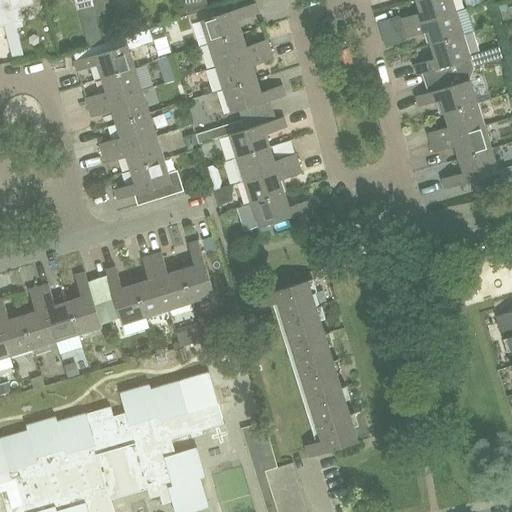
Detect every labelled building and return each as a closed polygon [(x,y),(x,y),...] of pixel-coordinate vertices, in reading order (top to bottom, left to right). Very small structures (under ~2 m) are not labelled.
[(32,0),(0,0),(0,9),(4,26),(15,23),(12,9),(33,3),(32,0)] [(96,14),(92,0),(74,0),(77,10),(84,8),(93,6),(95,14),(96,14)] [(92,0),(96,14),(106,12),(104,4),(109,3),(108,0),(92,0)] [(452,0),(416,0),(421,12),(400,19),(403,28),(456,11),(452,0)] [(210,43),(243,33),(239,19),(260,13),(257,2),(203,19),(210,43)] [(463,34),(456,11),(403,28),(406,38),(427,31),(431,44),(463,34)] [(243,33),(210,43),(217,66),(271,49),(268,39),(247,46),(243,33)] [(463,34),(431,44),(435,58),(414,64),(417,75),(441,67),(444,77),(468,70),(465,60),(471,58),(463,34)] [(103,78),(136,67),(128,44),(74,61),(78,71),(99,64),(103,78)] [(271,49),(217,66),(225,89),(257,78),(253,65),(275,59),(271,49)] [(103,78),(108,91),(86,98),(89,107),(121,97),(143,90),(136,67),(103,78)] [(225,89),(232,112),(286,95),(283,85),(261,91),(257,78),(225,89)] [(470,80),(417,97),(420,107),(441,100),(445,113),(478,103),(470,80)] [(121,97),(89,107),(93,117),(114,110),(118,123),(151,112),(146,97),(143,90),(121,97)] [(478,103),(445,113),(449,127),(428,133),(431,143),(485,126),(478,103)] [(151,112),(118,123),(122,137),(101,144),(104,153),(158,136),(151,112)] [(230,133),(238,156),(271,146),(267,133),(288,126),(285,116),(256,125),(253,116),(242,119),(217,127),(220,136),(230,133)] [(485,126),(431,143),(434,153),(456,146),(460,159),(492,149),(485,126)] [(158,136),(104,153),(107,163),(129,156),(133,169),(166,159),(158,136)] [(271,146),(238,156),(234,157),(241,180),(245,179),(299,162),(296,153),(275,159),(271,146)] [(492,149),(460,159),(464,173),(443,179),(446,189),(499,172),(492,149)] [(160,199),(186,190),(179,170),(170,172),(166,159),(133,169),(137,182),(116,189),(119,200),(157,188),(160,199)] [(302,172),(299,162),(245,179),(252,202),(285,192),(281,179),(302,172)] [(285,192),(252,202),(259,226),(314,209),(310,198),(289,205),(285,192)] [(189,244),(195,265),(183,269),(193,301),(216,294),(199,240),(189,244)] [(162,252),(153,255),(170,309),(193,301),(183,269),(169,273),(162,252)] [(170,309),(153,255),(143,258),(150,279),(137,283),(147,316),(170,309)] [(123,323),(147,316),(137,283),(123,288),(117,266),(106,270),(116,299),(106,302),(112,321),(122,318),(123,323)] [(69,300),(79,333),(103,326),(86,272),(76,275),(83,296),(69,300)] [(270,292),(259,296),(262,308),(273,304),(317,441),(305,445),(309,457),(321,453),(326,452),(334,449),(359,441),(354,428),(350,415),(346,401),(342,388),(338,375),(333,361),(329,348),(325,334),(321,321),(320,318),(317,308),(316,305),(315,304),(313,295),(308,280),(275,291),(270,292)] [(79,333),(69,300),(56,305),(49,283),(39,287),(56,340),(61,355),(84,348),(79,333)] [(25,314),(23,315),(33,348),(56,340),(39,287),(30,289),(37,310),(25,314)] [(3,298),(0,299),(0,321),(10,355),(33,348),(23,315),(10,319),(3,298)] [(511,311),(497,316),(504,338),(509,351),(511,350),(511,311)] [(0,358),(10,355),(0,321),(0,358)] [(75,363),(64,366),(68,378),(79,375),(75,363)] [(224,424),(210,373),(151,390),(150,385),(120,393),(125,413),(113,416),(110,406),(57,421),(56,417),(26,425),(27,430),(0,437),(0,491),(6,490),(11,508),(24,504),(26,511),(115,511),(111,498),(148,488),(151,498),(160,495),(161,499),(171,496),(175,511),(192,511),(209,507),(201,478),(205,477),(196,448),(175,454),(171,439),(224,424)] [(264,423),(242,429),(247,443),(256,440),(262,459),(252,462),(256,473),(265,470),(278,466),(268,437),(264,423)] [(265,470),(268,480),(296,471),(293,462),(278,466),(265,470)] [(268,480),(271,490),(299,481),(296,471),(268,480)] [(271,490),(275,500),(302,491),(299,481),(271,490)] [(275,500),(278,510),(305,501),(302,491),(275,500)] [(278,511),(306,511),(309,511),(305,501),(278,510),(278,511)]
